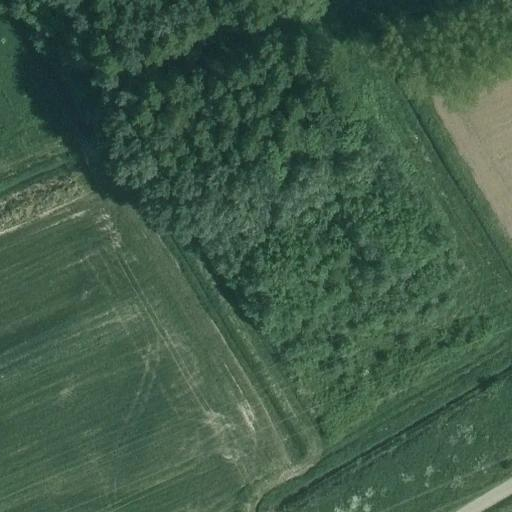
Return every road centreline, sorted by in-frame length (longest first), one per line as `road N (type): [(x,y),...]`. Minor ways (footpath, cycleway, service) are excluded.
road 1 (track): [(251,511),(258,494),(306,464),(315,448),(312,430),(118,117),(0,166)]
road 2 (track): [(287,477),(279,450),(108,176)]
